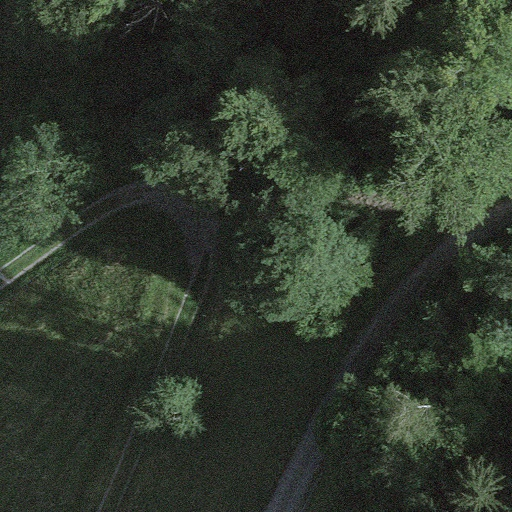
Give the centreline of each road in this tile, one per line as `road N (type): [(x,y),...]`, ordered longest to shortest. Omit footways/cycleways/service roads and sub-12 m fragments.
road 1 (track): [(99,511),(197,277),(195,230),(141,199),(100,207),(0,273)]
road 2 (track): [(285,511),(398,288),(487,212),(511,205)]
road 3 (track): [(487,212),(343,208),(195,230)]
